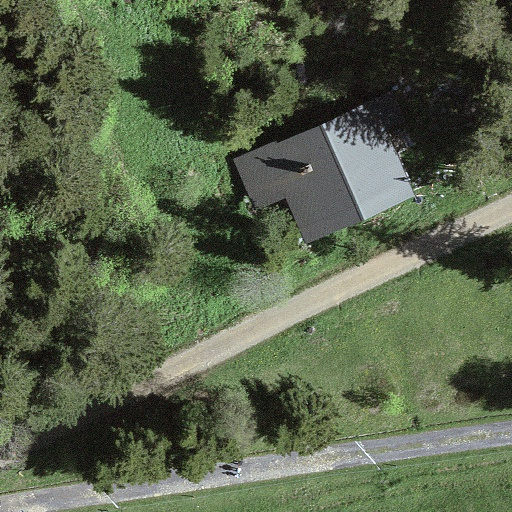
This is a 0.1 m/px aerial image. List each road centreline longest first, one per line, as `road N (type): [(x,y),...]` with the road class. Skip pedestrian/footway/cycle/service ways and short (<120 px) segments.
road 1 (track): [(0,458),(511,211)]
road 2 (track): [(0,507),(511,430)]
